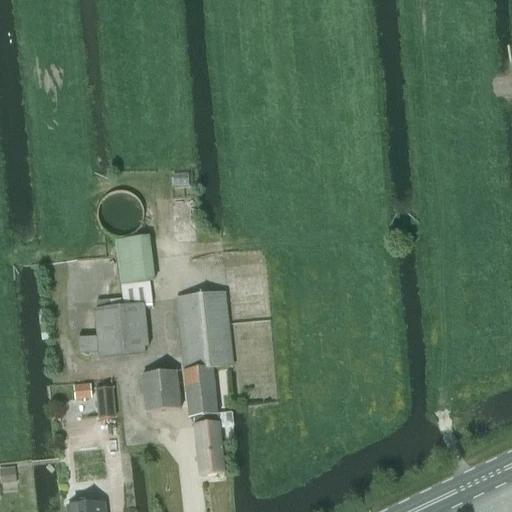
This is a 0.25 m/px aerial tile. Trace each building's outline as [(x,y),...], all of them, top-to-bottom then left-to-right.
[(142,222),(143,217),(143,213),(141,208),(137,202),(134,199),(130,197),(126,195),(122,195),(118,195),(113,196),(108,198),(105,201),(100,207),(98,213),(98,217),(98,222),(99,225),(101,229),(104,232),(108,236),(111,238),(115,239),(120,240),(125,239),(129,238),(134,235),(137,233),(139,230),(141,226),(142,222)] [(150,284),(155,283),(149,238),(114,242),(120,287),(150,284)] [(97,310),(94,311),(94,314),(97,338),(99,353),(99,358),(145,354),(144,351),(148,350),(144,308),(152,308),(150,284),(120,287),(122,300),(123,308),(97,310)] [(223,297),(176,302),(189,421),(198,420),(199,428),(194,428),(199,479),(223,476),(218,430),(229,429),(231,429),(230,416),(217,417),(212,371),(231,369),(223,297)] [(176,374),(142,378),(146,415),(181,411),(176,374)] [(90,385),(73,387),(74,402),(92,400),(90,385)] [(112,391),(96,392),(98,420),(114,418),(112,391)] [(113,511),(112,491),(78,494),(80,511),(113,511)]
